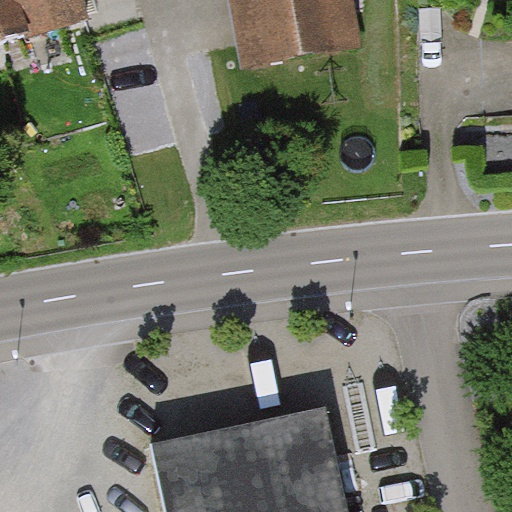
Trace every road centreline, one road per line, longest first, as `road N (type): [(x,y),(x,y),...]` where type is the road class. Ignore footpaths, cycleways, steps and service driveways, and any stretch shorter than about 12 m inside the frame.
road 1 (tertiary): [(0,312),(411,253)]
road 2 (residential): [(411,253),(414,297),(470,511)]
